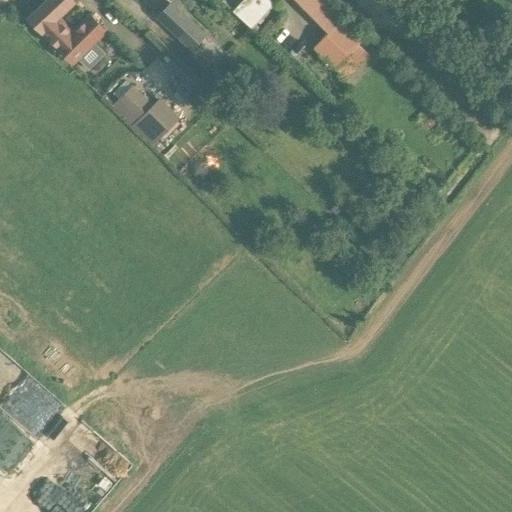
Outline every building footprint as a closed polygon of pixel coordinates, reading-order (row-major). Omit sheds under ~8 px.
[(73,35),(57,19),(74,2),(72,0),(50,0),(30,19),(30,20),(74,62),(105,31),(91,17),(73,35)] [(252,29),(274,5),(268,0),(242,0),(232,12),(252,29)] [(324,0),(297,0),(303,5),(312,14),(324,0)] [(207,39),(185,18),(171,4),(158,17),(173,31),(195,52),(207,39)] [(364,35),(345,17),(313,50),(325,62),(331,68),(364,35)] [(198,98),(204,92),(172,62),(167,68),(198,98)] [(111,108),(132,127),(153,104),(132,85),(111,108)] [(132,127),(153,146),(180,117),(159,97),(153,104),(132,127)]
